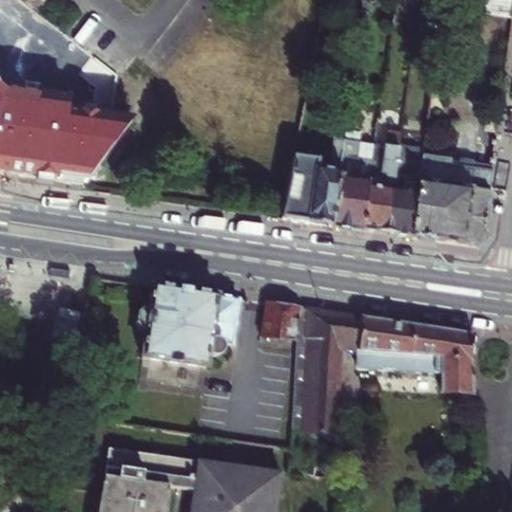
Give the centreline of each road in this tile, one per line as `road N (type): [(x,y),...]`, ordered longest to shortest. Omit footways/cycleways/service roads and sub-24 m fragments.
road 1 (secondary): [(498,284),(0,211)]
road 2 (secondary): [(0,239),(192,257),(494,305)]
